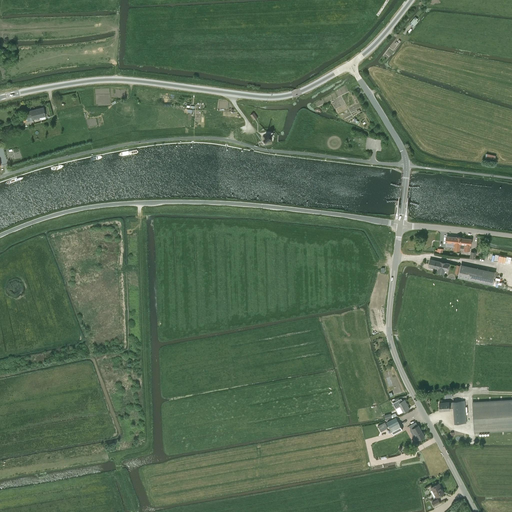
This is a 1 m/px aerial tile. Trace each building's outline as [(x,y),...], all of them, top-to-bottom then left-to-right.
[(416,17),(410,24),(413,27),(418,22),(417,21),(418,19),(416,17)] [(30,111),(25,112),(27,118),(32,117),(32,119),(39,118),(39,117),(40,116),(41,118),(42,119),(45,118),(45,116),(43,108),(30,111)] [(265,142),(271,140),(269,134),(263,136),(265,142)] [(460,243),(461,238),(461,237),(457,236),(457,237),(447,236),(446,242),(454,242),(453,250),(460,250),(460,243)] [(460,243),(460,248),(464,249),(464,250),(470,251),(470,247),(470,244),(471,245),(471,239),(461,238),(460,243)] [(438,269),(440,261),(430,259),(428,266),(438,269)] [(440,261),(438,269),(438,272),(444,274),(445,270),(448,270),(447,271),(448,271),(449,263),(440,261)] [(460,268),(458,277),(492,284),(494,275),(460,268)] [(396,401),(393,403),(396,409),(400,406),(403,412),(410,409),(405,400),(403,401),(401,398),(400,399),(396,401)] [(511,399),(472,402),(474,433),(511,430),(511,399)] [(449,402),(439,402),(440,411),(450,410),(450,408),(453,408),(454,424),(466,423),(465,400),(453,401),(453,402),(449,402)] [(414,412),(401,418),(402,420),(415,414),(414,412)] [(396,417),(387,422),(390,428),(399,423),(396,417)] [(384,422),(378,426),(381,431),(387,428),(384,422)] [(416,422),(409,426),(411,429),(412,429),(414,432),(412,433),(417,441),(418,440),(425,436),(418,425),(418,426),(416,422)] [(393,434),(402,429),(399,423),(390,428),(393,434)] [(436,497),(444,493),(439,483),(431,487),(436,497)]
